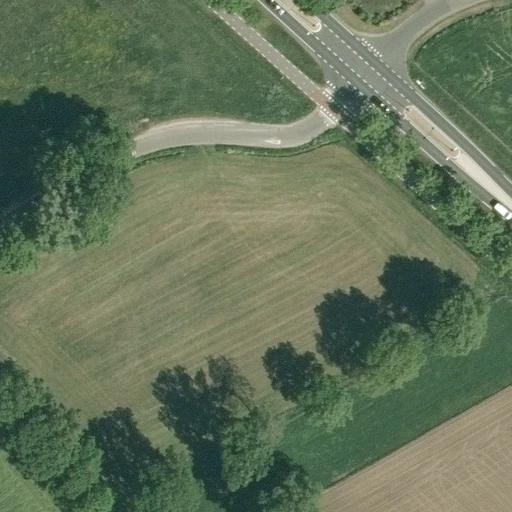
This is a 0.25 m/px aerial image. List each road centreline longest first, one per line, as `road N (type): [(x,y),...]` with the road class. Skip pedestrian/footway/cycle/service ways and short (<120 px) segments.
road 1 (unclassified): [(0,229),(166,139),(304,135),(366,71)]
road 2 (secondary): [(511,208),(366,71)]
